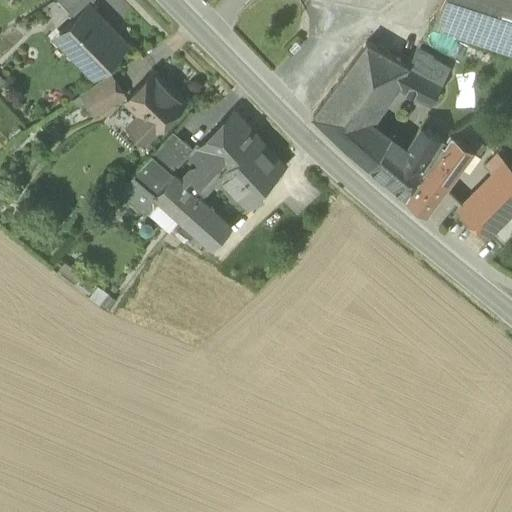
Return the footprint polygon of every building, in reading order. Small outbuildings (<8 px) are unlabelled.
[(58,0),(74,16),(88,4),(89,5),(93,0),(58,0)] [(511,0),(442,0),(431,23),(432,24),(511,50),(511,0)] [(73,55),(88,71),(108,52),(113,57),(127,44),(89,5),(88,4),(74,16),(59,32),(77,51),(73,55)] [(54,36),(73,55),(77,51),(59,32),(54,36)] [(395,83),(408,64),(366,41),(312,114),(344,146),(356,155),(378,126),(369,119),(396,83),(395,83)] [(416,48),(408,64),(441,83),(449,67),(416,48)] [(108,52),(88,71),(94,77),(113,57),(108,52)] [(396,83),(431,102),(441,83),(408,64),(395,83),(396,83)] [(129,126),(145,141),(184,101),(154,72),(126,100),(140,114),(129,126)] [(81,95),(94,115),(124,95),(111,75),(81,95)] [(200,146),(201,148),(222,170),(255,139),(258,136),(235,111),(200,146)] [(368,165),(406,197),(433,159),(451,133),(449,132),(444,140),(415,123),(401,143),(390,135),(368,165)] [(356,155),(368,165),(390,135),(378,126),(356,155)] [(162,166),(169,157),(183,141),(173,132),(151,156),(160,164),(162,166)] [(451,133),(433,159),(454,176),(474,149),(471,147),(451,133)] [(281,167),(255,139),(222,170),(218,175),(248,207),(262,193),(259,189),(281,167)] [(192,149),(183,141),(169,157),(175,162),(178,165),(192,149)] [(474,149),(480,153),(485,147),(476,141),(471,147),(474,149)] [(218,175),(222,170),(201,148),(194,155),(203,163),(184,185),(198,197),(218,175)] [(487,235),(511,210),(511,168),(506,163),(497,154),(486,165),(496,175),(459,212),(487,235)] [(132,178),(141,185),(160,164),(151,156),(132,178)] [(169,157),(162,166),(167,171),(175,162),(169,157)] [(426,213),(454,176),(433,159),(406,197),(405,197),(426,213)] [(172,174),(167,171),(162,166),(160,164),(141,185),(153,196),(172,174)] [(184,185),(172,174),(153,196),(159,201),(179,219),(198,197),(184,185)] [(124,188),(149,212),(159,201),(153,196),(141,185),(132,178),(124,188)] [(230,223),(242,209),(224,193),(212,207),(230,223)] [(179,219),(211,248),(231,226),(198,197),(179,219)] [(179,219),(159,201),(149,212),(169,230),(179,219)] [(97,283),(88,296),(100,305),(109,292),(97,283)]
